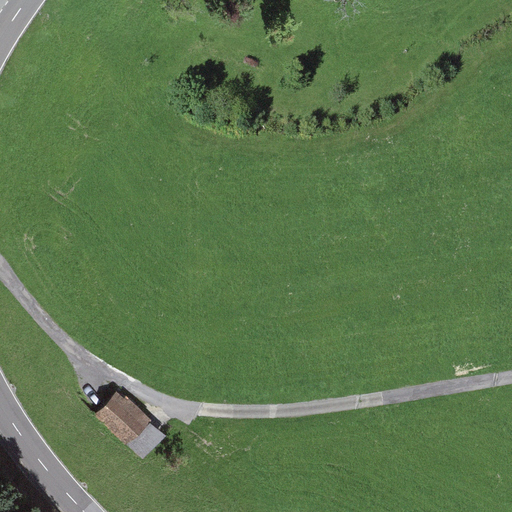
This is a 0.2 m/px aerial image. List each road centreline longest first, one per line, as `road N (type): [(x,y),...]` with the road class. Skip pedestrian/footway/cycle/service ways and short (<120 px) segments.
road 1 (track): [(0,265),(53,329),(110,377),(185,411),(256,414),(511,381)]
road 2 (secondary): [(0,402),(84,511)]
